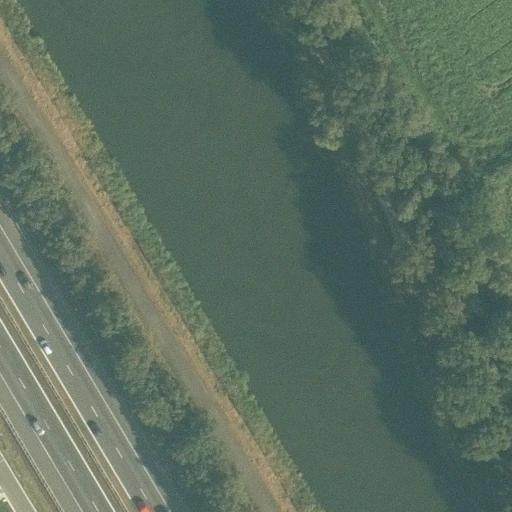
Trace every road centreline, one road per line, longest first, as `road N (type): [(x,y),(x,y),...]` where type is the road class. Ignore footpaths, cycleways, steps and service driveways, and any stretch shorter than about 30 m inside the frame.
road 1 (unclassified): [(299,511),(0,7)]
road 2 (track): [(283,0),(318,58),(502,511)]
road 3 (motorway): [(161,511),(0,240)]
road 4 (motorway): [(0,346),(98,511)]
